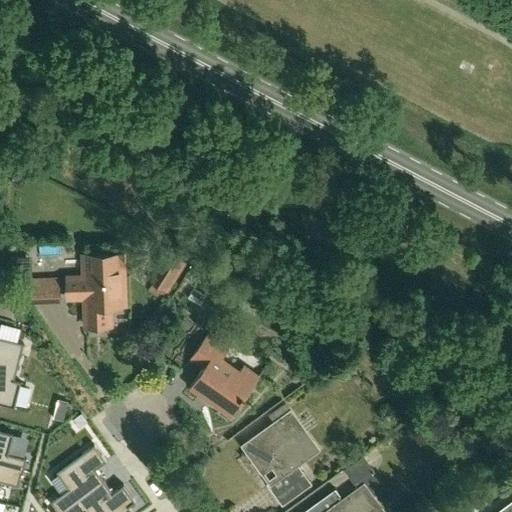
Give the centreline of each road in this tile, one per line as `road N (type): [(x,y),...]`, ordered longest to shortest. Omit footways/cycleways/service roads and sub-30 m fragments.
road 1 (primary): [(511,229),(71,0)]
road 2 (residential): [(190,511),(115,411)]
